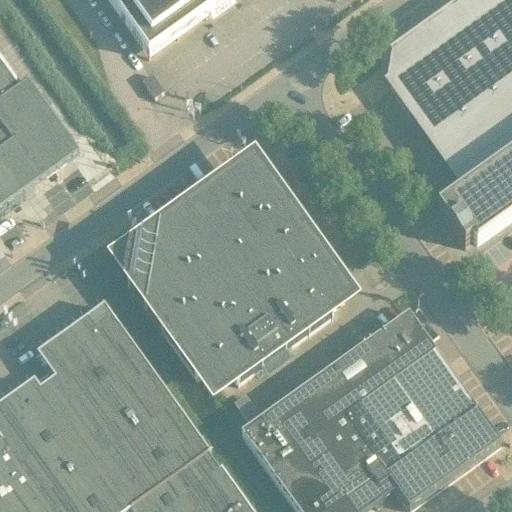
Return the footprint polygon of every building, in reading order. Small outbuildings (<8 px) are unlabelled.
[(103,0),(148,63),(237,0),(103,0)] [(393,90),(388,94),(433,157),(446,175),(462,198),(511,162),(511,0),(481,0),(471,8),(466,2),(418,36),(394,53),(396,55),(396,54),(399,58),(393,90)] [(0,66),(0,221),(80,164),(27,91),(21,96),(0,66)] [(142,86),(154,103),(164,97),(151,79),(142,86)] [(511,162),(462,198),(438,215),(465,253),(473,247),(477,252),(511,226),(511,162)] [(231,388),(234,386),(237,391),(332,322),(329,318),(334,314),(337,309),(339,303),(339,297),(338,291),(334,285),(339,282),(321,257),(270,186),(266,189),(262,185),(257,182),(251,180),(245,180),(239,181),(234,184),(230,179),(134,248),(137,253),(135,255),(133,257),(131,259),(130,262),(129,265),(128,270),(128,274),(129,277),(129,280),(131,283),(132,285),(128,288),(196,384),(201,381),(202,383),(204,385),(206,386),(209,388),(211,389),(213,390),(216,390),(219,391),(221,391),(224,390),(226,390),(229,389),(231,388)] [(139,511),(209,462),(103,313),(36,362),(48,379),(46,381),(45,380),(44,380),(42,380),(41,380),(40,380),(39,381),(38,382),(37,383),(37,385),(37,386),(37,388),(35,389),(34,388),(0,412),(0,447),(2,451),(45,511),(139,511)] [(241,439),(241,440),(292,511),(377,511),(397,498),(406,511),(414,511),(488,459),(501,451),(492,439),(477,418),(477,417),(450,379),(449,379),(443,370),(442,369),(438,363),(436,360),(435,359),(436,359),(435,357),(425,344),(425,343),(408,320),(405,323),(251,433),(241,439)] [(246,400),(235,408),(239,414),(248,427),(259,419),(250,406),(246,400)] [(0,511),(45,511),(2,451),(0,452),(0,511)] [(209,462),(139,511),(245,511),(221,478),(219,479),(208,464),(210,462),(210,461),(209,462)]
